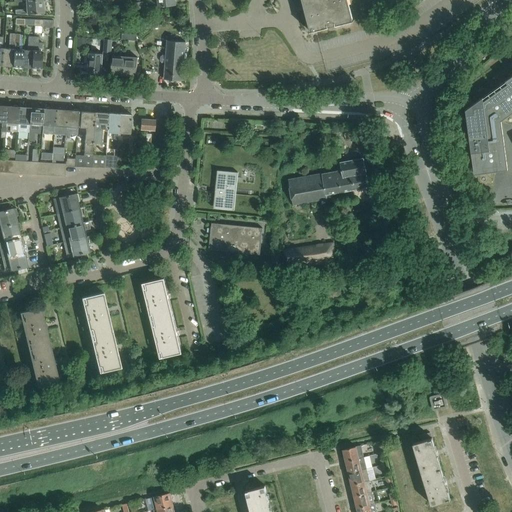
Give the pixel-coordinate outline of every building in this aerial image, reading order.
[(44,12),(42,0),(37,0),(26,1),(27,8),(15,9),(15,14),(22,14),(27,14),(44,12)] [(302,0),(304,7),(311,32),(329,27),(328,26),(335,24),(336,25),(352,21),(354,21),(348,0),(302,0)] [(144,1),(132,2),(133,9),(145,8),(144,1)] [(53,20),(41,20),(42,26),(42,27),(53,28),(53,20)] [(12,66),(15,33),(10,33),(9,48),(2,48),(1,65),(12,66)] [(22,67),(23,49),(22,49),(22,43),(22,42),(22,34),(20,34),(20,33),(15,33),(12,66),(22,67)] [(31,67),(34,37),(28,36),(27,49),(23,49),(22,67),(31,67)] [(41,68),(42,51),(43,43),(38,42),(39,37),(34,37),(31,67),(41,68)] [(167,40),(166,55),(162,55),(161,57),(161,61),(162,62),(165,63),(164,78),(183,80),(186,42),(167,40)] [(87,56),(87,61),(89,61),(88,72),(101,73),(103,54),(89,53),(89,56),(87,56)] [(124,74),(125,56),(112,55),(111,73),(124,74)] [(138,57),(125,56),(124,74),(136,75),(138,57)] [(501,120),(511,112),(511,75),(466,109),(466,112),(474,173),(508,169),(501,120)] [(17,126),(19,107),(17,106),(17,105),(14,105),(13,106),(7,106),(6,131),(10,132),(10,130),(17,131),(18,126),(17,126)] [(19,107),(17,126),(18,126),(17,131),(28,131),(28,130),(29,126),(30,107),(24,107),(24,106),(21,105),(20,107),(19,107)] [(29,126),(28,130),(40,131),(40,124),(42,124),(43,108),(42,108),(40,108),(40,107),(37,106),(36,108),(30,107),(29,126)] [(43,108),(42,124),(43,125),(42,133),(54,134),(55,125),(56,109),(50,109),(49,107),(46,107),(45,108),(44,108),(43,108)] [(55,125),(54,134),(65,134),(67,110),(62,109),(61,108),(58,108),(57,109),(56,109),(55,125)] [(70,127),(78,128),(79,111),(77,110),(77,109),(74,109),(73,110),(67,110),(65,134),(65,138),(70,138),(70,127)] [(93,142),(95,112),(81,111),(80,127),(86,127),(84,155),(76,155),(75,158),(76,158),(76,167),(92,167),(92,156),(92,155),(93,142)] [(108,128),(109,113),(95,112),(93,142),(101,143),(102,128),(107,128),(108,128)] [(118,139),(120,113),(109,113),(108,128),(107,128),(107,132),(114,133),(114,139),(118,139)] [(131,114),(120,113),(118,139),(118,144),(123,145),(123,140),(122,140),(123,136),(121,135),(121,133),(130,133),(131,114)] [(155,130),(155,120),(141,119),(140,129),(155,130)] [(130,134),(129,149),(136,149),(137,135),(130,134)] [(105,167),(106,155),(92,155),(92,156),(92,167),(105,168),(105,167)] [(117,156),(106,155),(105,167),(116,168),(117,156)] [(76,158),(75,158),(67,158),(66,163),(66,166),(76,167),(76,158)] [(341,162),(342,169),(343,176),(351,175),(352,179),(350,180),(352,189),(368,186),(363,158),(341,162)] [(343,176),(342,169),(288,179),(293,204),(327,198),(326,194),(352,189),(350,180),(352,179),(351,175),(343,176)] [(234,210),(237,189),(238,172),(217,170),(214,208),(234,210)] [(80,201),(78,193),(59,197),(59,198),(54,199),(57,213),(78,208),(77,201),(80,201)] [(17,215),(16,208),(0,211),(0,226),(1,227),(17,223),(15,216),(17,215)] [(81,208),(78,208),(57,213),(60,227),(82,222),(80,216),(83,215),(81,208)] [(82,222),(60,227),(63,242),(85,237),(83,230),(90,228),(88,221),(82,222)] [(19,222),(17,223),(1,227),(4,241),(20,237),(18,230),(21,230),(19,222)] [(263,227),(212,222),(211,228),(208,228),(207,232),(211,232),(209,249),(260,254),(263,227)] [(92,235),(85,237),(63,242),(67,256),(88,251),(87,244),(93,243),(92,235)] [(4,241),(1,241),(5,255),(7,255),(23,251),(22,245),(24,244),(22,236),(20,237),(4,241)] [(369,243),(362,244),(363,253),(364,253),(364,258),(370,258),(369,253),(370,253),(369,243)] [(26,251),(23,251),(1,256),(4,271),(26,266),(25,259),(27,258),(26,251)] [(173,315),(168,293),(164,277),(143,282),(152,320),(173,315)] [(111,329),(106,307),(103,292),(81,297),(90,334),(111,329)] [(50,344),(44,322),(41,306),(19,311),(28,349),(50,344)] [(223,313),(203,316),(207,335),(226,332),(223,313)] [(182,352),(178,335),(173,315),(152,320),(160,357),(182,352)] [(120,367),(115,344),(111,329),(90,334),(99,372),(120,367)] [(58,381),(53,359),(50,344),(28,349),(37,386),(58,381)] [(443,394),(431,397),(434,409),(446,406),(443,394)] [(430,432),(420,435),(421,441),(432,438),(430,432)] [(441,468),(432,438),(421,441),(413,443),(422,474),(441,468)] [(356,446),(343,449),(345,461),(359,458),(359,457),(364,456),(361,445),(356,446)] [(367,468),(364,456),(359,457),(359,458),(345,461),(348,473),(367,468)] [(370,480),(367,468),(348,473),(351,484),(370,480)] [(451,499),(445,481),(441,468),(422,474),(431,505),(451,499)] [(373,491),(370,480),(351,484),(354,496),(373,491)] [(271,511),(265,485),(256,487),(255,487),(246,490),(251,511),(271,511)] [(375,503),(373,491),(354,496),(357,508),(375,503)] [(173,504),(170,492),(155,496),(151,497),(154,508),(155,509),(173,504)] [(377,511),(375,503),(357,508),(357,511),(377,511)]
